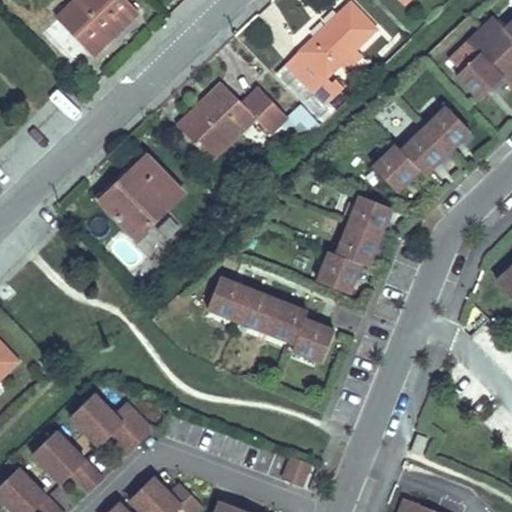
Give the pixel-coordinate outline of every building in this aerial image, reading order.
[(94,55),(140,11),(129,0),(77,0),(46,30),(76,60),(87,49),(94,55)] [(342,64),(358,48),(378,29),(352,2),(291,63),(289,62),(288,64),(328,104),(346,88),(338,78),(334,82),(329,77),(342,64)] [(511,24),(507,29),(496,18),(483,31),(511,60),(511,24)] [(481,54),(458,76),(482,101),(504,80),(511,87),(511,60),(483,31),(470,43),(481,54)] [(358,48),(342,64),(348,70),(364,55),(358,48)] [(288,64),(279,72),(321,117),(331,108),(328,104),(288,64)] [(213,161),(245,129),(260,144),(288,116),(261,87),(244,103),(228,86),(196,117),(192,113),(179,125),(213,161)] [(472,131),(448,106),(425,128),(449,153),(472,131)] [(449,153),(425,128),(402,150),(421,169),(426,175),(449,153)] [(397,145),(374,167),(398,192),(421,169),(402,150),(397,145)] [(138,238),(185,193),(148,155),(132,171),(136,175),(105,204),(138,238)] [(136,175),(132,171),(129,168),(99,197),(105,204),(136,175)] [(393,208),(361,195),(349,225),(381,237),(393,208)] [(349,225),(338,254),(363,264),(370,267),(381,237),(349,225)] [(338,254),(331,251),(319,281),(351,294),(363,264),(338,254)] [(511,281),(505,274),(498,281),(511,295),(511,281)] [(248,296),(215,283),(205,307),(238,320),(248,296)] [(267,332),(277,307),(248,296),(238,320),(267,332)] [(303,326),(306,319),(277,307),(267,332),(296,344),(303,326)] [(323,363),(333,338),(303,326),(296,344),(294,351),(323,363)] [(0,379),(19,361),(0,340),(0,379)] [(116,413),(98,395),(70,422),(99,452),(109,442),(124,457),(154,429),(127,402),(116,413)] [(102,471),(58,426),(30,453),(59,483),(69,473),(84,488),(102,471)] [(422,455),(429,438),(419,434),(412,451),(422,455)] [(294,457),(284,480),(302,487),(311,464),(294,457)] [(60,511),(19,469),(0,487),(0,505),(6,511),(60,511)] [(154,476),(131,499),(144,511),(177,511),(183,507),(187,511),(196,511),(204,505),(183,484),(172,494),(154,476)] [(436,511),(407,500),(401,511),(436,511)] [(250,511),(222,501),(217,511),(250,511)] [(130,511),(120,502),(109,511),(130,511)]
